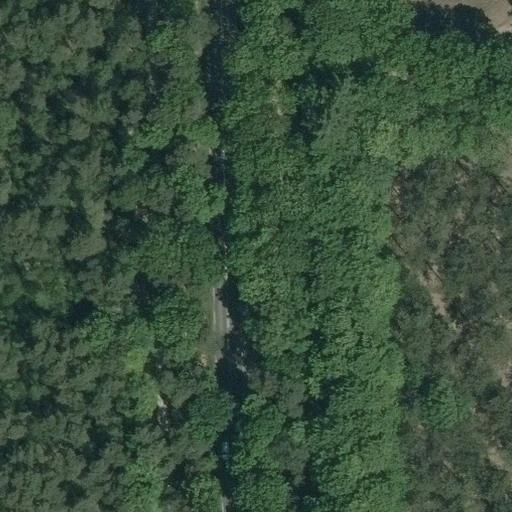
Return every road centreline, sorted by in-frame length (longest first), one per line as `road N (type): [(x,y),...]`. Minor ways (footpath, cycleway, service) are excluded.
road 1 (secondary): [(236,511),(222,0)]
road 2 (track): [(380,0),(375,48),(382,72),(397,86),(511,131)]
